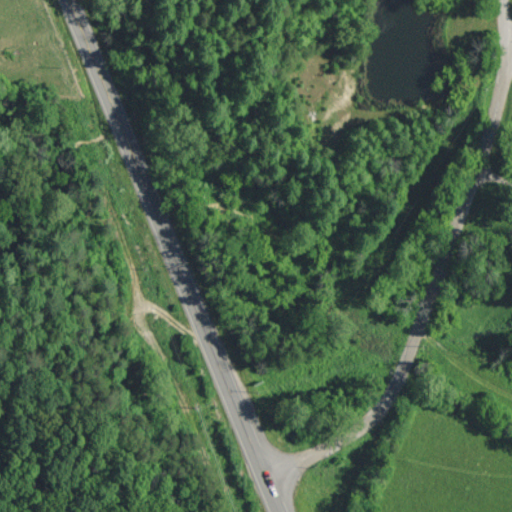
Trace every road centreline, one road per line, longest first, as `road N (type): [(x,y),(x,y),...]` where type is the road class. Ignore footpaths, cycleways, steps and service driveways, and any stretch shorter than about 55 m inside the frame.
road 1 (residential): [(275,490),(377,431),(403,390),(484,148),(510,35),(507,0)]
road 2 (primary): [(69,0),(283,511)]
